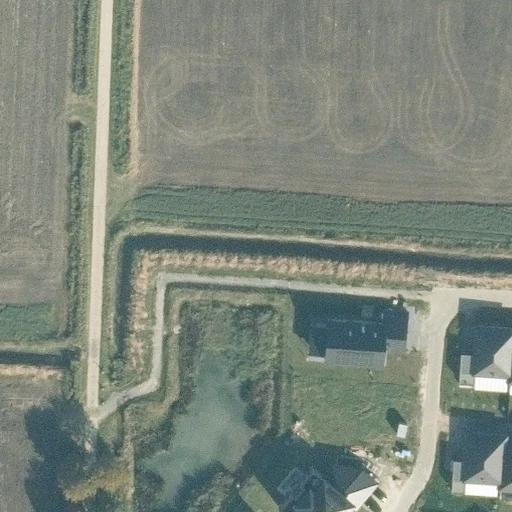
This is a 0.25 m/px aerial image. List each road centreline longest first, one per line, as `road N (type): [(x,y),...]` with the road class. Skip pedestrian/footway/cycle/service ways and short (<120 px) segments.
road 1 (track): [(106,0),(90,511)]
road 2 (residential): [(391,511),(425,457),(443,295),(511,295)]
